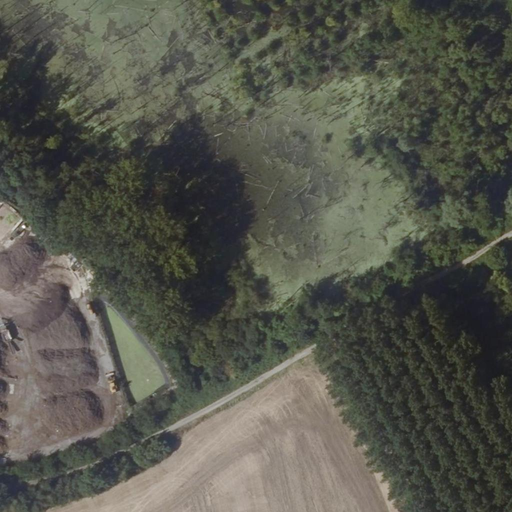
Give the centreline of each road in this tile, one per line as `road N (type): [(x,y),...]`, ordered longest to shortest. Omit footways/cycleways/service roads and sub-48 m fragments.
road 1 (track): [(511,233),(384,299),(156,437),(81,473),(30,488),(0,487)]
road 2 (primary): [(194,511),(0,430)]
